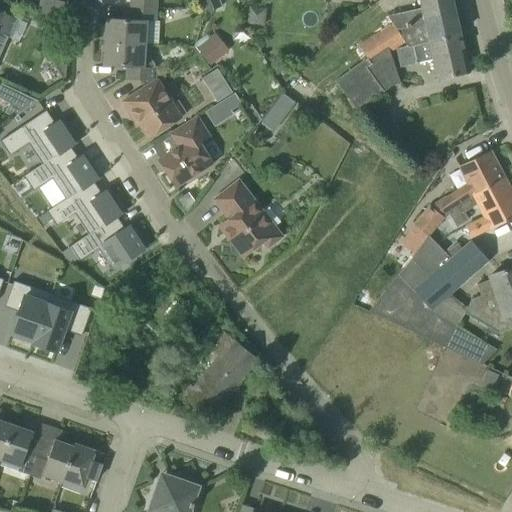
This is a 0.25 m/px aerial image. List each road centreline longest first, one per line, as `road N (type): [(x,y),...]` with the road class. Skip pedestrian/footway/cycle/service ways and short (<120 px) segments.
road 1 (unclassified): [(361,491),(368,463),(238,306),(82,79),(84,0)]
road 2 (unclassified): [(361,491),(140,418)]
road 3 (unclassified): [(140,418),(0,370)]
